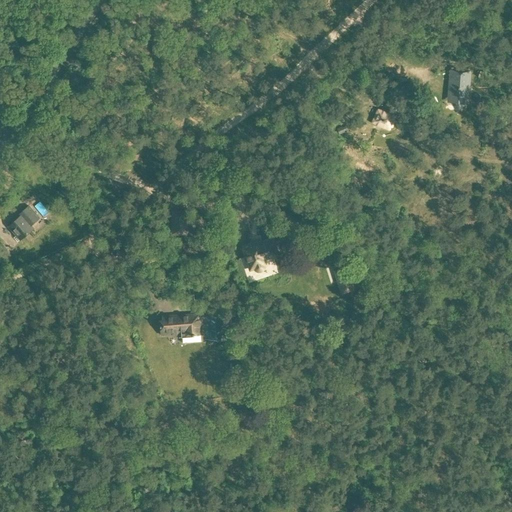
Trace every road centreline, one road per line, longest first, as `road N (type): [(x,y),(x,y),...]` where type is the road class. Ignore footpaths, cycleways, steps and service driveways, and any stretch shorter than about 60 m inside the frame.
road 1 (track): [(0,281),(88,239),(129,209),(372,0)]
road 2 (tertiary): [(0,148),(100,0)]
road 3 (track): [(88,239),(85,157),(72,128),(36,96)]
